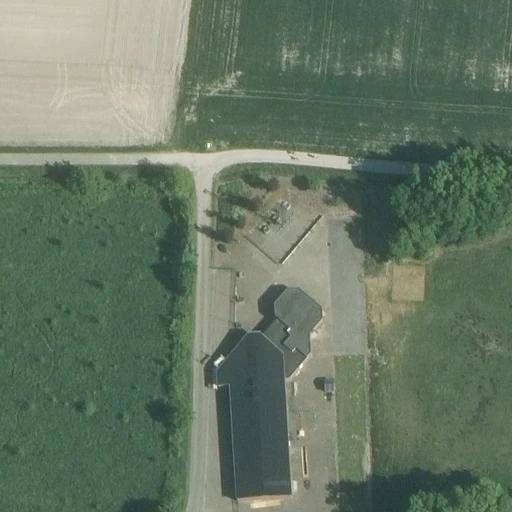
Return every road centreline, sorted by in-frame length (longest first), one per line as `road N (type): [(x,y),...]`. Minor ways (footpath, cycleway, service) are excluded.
road 1 (unclassified): [(212,168),(202,187),(196,511)]
road 2 (unclassified): [(511,172),(232,157),(212,168)]
road 3 (unclassified): [(212,168),(187,160),(0,159)]
